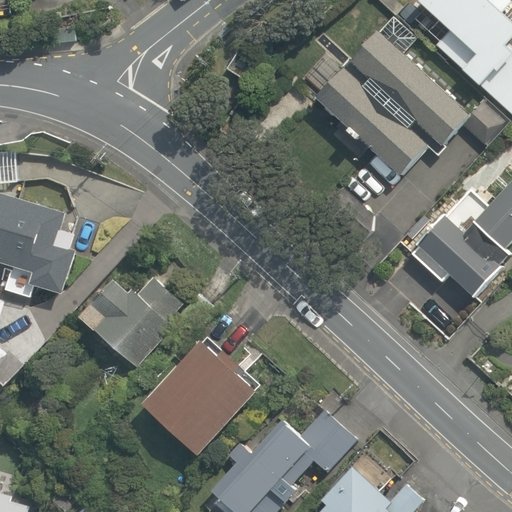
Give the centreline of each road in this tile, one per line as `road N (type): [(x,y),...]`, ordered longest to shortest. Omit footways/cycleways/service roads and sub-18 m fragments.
road 1 (secondary): [(511,465),(462,426),(121,94)]
road 2 (residential): [(121,94),(243,0)]
road 3 (secondary): [(0,101),(121,94)]
